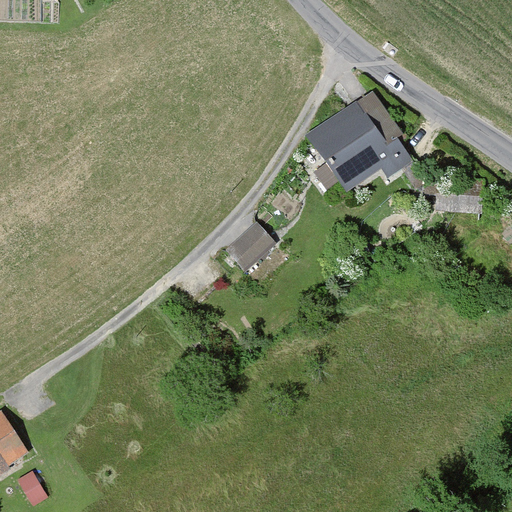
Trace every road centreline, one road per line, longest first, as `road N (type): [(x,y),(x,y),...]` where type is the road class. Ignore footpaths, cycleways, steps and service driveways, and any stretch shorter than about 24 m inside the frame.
road 1 (unknown): [(350,40),(262,187),(174,281),(7,401)]
road 2 (unclassified): [(511,155),(395,77),(307,0)]
